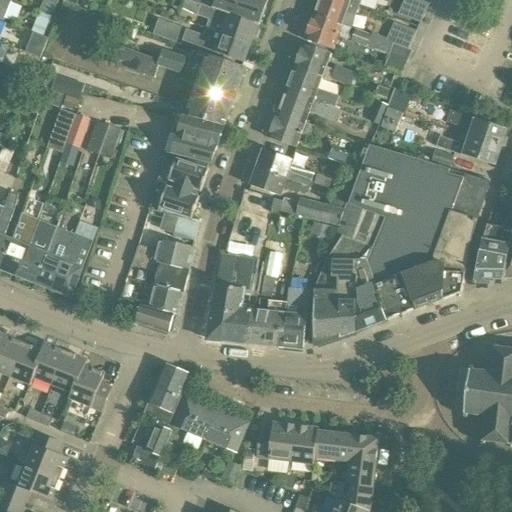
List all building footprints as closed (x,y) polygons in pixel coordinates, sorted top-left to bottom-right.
[(9,0),(0,0),(0,20),(3,21),(12,1),(9,0)] [(44,0),(40,12),(52,17),(57,4),(45,0),(44,0)] [(221,33),(220,34),(251,44),(254,36),(256,37),(259,28),(257,27),(257,25),(186,0),(183,9),(197,16),(209,20),(206,28),(221,33)] [(186,0),(257,25),(259,26),(268,0),(186,0)] [(344,0),(318,0),(313,15),(344,27),(350,29),(351,29),(359,5),(344,0)] [(417,0),(404,0),(399,13),(420,23),(429,4),(417,0)] [(44,37),(52,17),(40,12),(31,32),(34,33),(44,37)] [(313,15),(305,40),(331,49),(335,37),(346,41),(350,29),(344,27),(313,15)] [(391,44),(408,50),(417,32),(392,23),(384,41),(391,44)] [(165,38),(175,42),(180,29),(169,25),(165,38)] [(245,62),(244,62),(245,61),(247,62),(250,53),(248,52),(251,44),(220,34),(221,33),(206,28),(203,37),(185,31),(182,41),(244,63),(245,62)] [(371,36),(355,30),(351,42),(366,48),(367,47),(387,55),(391,44),(384,41),(371,36)] [(34,33),(30,43),(45,49),(46,46),(49,39),(44,37),(34,33)] [(155,79),(159,67),(157,66),(159,60),(113,44),(107,62),(155,79)] [(399,77),(401,77),(412,51),(408,50),(391,44),(387,55),(381,71),(399,77)] [(294,69),(321,79),(331,83),(332,81),(351,88),(356,74),(336,66),(334,70),(325,67),(329,55),(303,45),(294,69)] [(157,66),(159,67),(181,75),(187,59),(162,50),(159,60),(157,66)] [(204,59),(197,79),(232,92),(237,89),(245,68),(199,52),(197,57),(204,59)] [(286,90),(335,109),(340,97),(317,88),(321,79),(294,69),(286,90)] [(186,112),(179,109),(178,115),(187,117),(200,120),(213,123),(219,125),(224,127),(237,89),(232,92),(197,79),(186,112)] [(68,96),(79,100),(84,85),(72,82),(68,96)] [(37,113),(44,95),(24,88),(18,105),(37,113)] [(389,91),(379,88),(376,96),(386,100),(389,91)] [(335,109),(286,90),(277,114),(304,124),(305,123),(308,112),(337,123),(342,111),(335,109)] [(388,108),(404,114),(410,97),(395,90),(388,108)] [(64,96),(49,91),(45,102),(60,107),(64,96)] [(369,121),(380,126),(388,106),(377,102),(369,121)] [(471,127),(468,137),(501,148),(507,130),(450,111),(447,123),(460,127),(461,124),(471,127)] [(304,124),(277,114),(268,138),(295,148),(301,134),(308,136),(312,125),(305,123),(304,124)] [(172,134),(217,146),(224,127),(219,125),(213,123),(200,120),(187,117),(178,115),(172,134)] [(66,144),(79,149),(88,125),(75,120),(66,144)] [(58,121),(49,144),(57,147),(66,124),(58,121)] [(86,151),(99,156),(108,126),(97,122),(86,151)] [(108,126),(99,156),(111,160),(121,130),(108,126)] [(164,156),(208,164),(217,146),(172,134),(164,156)] [(437,147),(495,166),(501,148),(468,137),(465,146),(440,138),(437,147)] [(388,222),(378,248),(373,263),(362,260),(358,271),(358,280),(357,304),(357,332),(386,321),(461,293),(473,234),(490,182),(479,178),(371,146),(349,205),(347,204),(346,207),(367,215),(388,222)] [(14,152),(4,148),(0,156),(0,170),(5,173),(14,152)] [(354,158),(332,149),(328,159),(349,168),(354,158)] [(294,161),(264,150),(257,168),(309,188),(314,173),(292,165),(294,161)] [(450,168),(454,157),(435,151),(432,163),(450,168)] [(208,164),(165,156),(165,158),(169,159),(166,168),(164,168),(164,170),(165,170),(163,179),(161,179),(161,180),(162,180),(160,184),(171,187),(171,186),(197,194),(197,192),(201,193),(209,170),(207,169),(208,164)] [(257,168),(250,186),(280,197),(283,188),(298,194),(301,193),(306,195),(309,188),(257,168)] [(325,191),(329,182),(315,176),(311,185),(325,191)] [(169,216),(191,220),(199,197),(196,196),(197,194),(171,186),(171,187),(160,184),(159,189),(158,189),(160,190),(157,199),(155,198),(155,200),(156,201),(154,210),(150,209),(149,211),(164,215),(169,216)] [(4,208),(14,212),(18,195),(10,192),(4,208)] [(345,198),(330,194),(327,205),(342,209),(345,198)] [(342,236),(357,241),(378,248),(388,222),(367,215),(346,207),(345,210),(300,198),(298,203),(284,198),(282,202),(274,200),(271,210),(339,227),(336,235),(342,236)] [(14,212),(4,208),(0,218),(0,269),(0,270),(12,241),(3,238),(14,212)] [(23,214),(12,241),(0,270),(18,277),(38,225),(40,221),(23,214)] [(177,218),(173,237),(194,241),(200,222),(177,218)] [(487,225),(482,241),(473,283),(474,284),(476,284),(476,283),(488,283),(490,278),(494,278),(495,279),(501,279),(501,280),(503,280),(508,253),(511,242),(511,220),(506,219),(504,228),(487,225)] [(311,224),(308,234),(328,239),(330,229),(311,224)] [(48,229),(38,225),(18,277),(35,283),(54,234),(47,231),(48,229)] [(35,283),(52,290),(74,234),(56,227),(54,234),(35,283)] [(93,242),(74,234),(52,290),(71,298),(82,270),(93,242)] [(348,265),(357,241),(342,236),(327,258),(315,291),(313,344),(316,346),(340,338),(340,335),(341,291),(337,291),(338,278),(344,278),(344,265),(348,265)] [(195,249),(159,240),(156,251),(155,251),(152,261),(152,263),(189,271),(195,249)] [(340,338),(357,332),(357,304),(358,280),(358,271),(362,260),(373,263),(378,248),(357,241),(348,265),(344,265),(344,278),(338,278),(337,291),(341,291),(340,335),(340,338)] [(511,242),(508,253),(503,280),(511,279),(511,242)] [(152,261),(155,251),(139,245),(135,255),(152,261)] [(156,274),(153,285),(184,293),(189,271),(152,263),(152,261),(135,255),(131,266),(156,274)] [(210,341),(247,345),(252,311),(241,310),(242,305),(251,307),(258,261),(225,255),(221,255),(207,337),(210,341)] [(275,279),(264,277),(261,296),(272,298),(275,279)] [(147,284),(141,307),(148,308),(174,315),(178,316),(184,293),(153,285),(147,284)] [(124,286),(119,300),(127,303),(132,288),(124,286)] [(287,303),(283,302),(282,314),(278,348),(303,350),(305,332),(309,291),(289,289),(287,303)] [(247,345),(278,348),(282,314),(283,302),(260,300),(259,312),(257,311),(252,311),(247,345)] [(170,330),(174,315),(148,308),(141,307),(137,323),(165,333),(170,330)] [(0,327),(15,333),(19,321),(0,314),(0,327)] [(23,343),(3,335),(0,342),(0,374),(9,378),(23,343)] [(42,351),(23,343),(9,378),(29,386),(46,344),(45,343),(42,351)] [(66,352),(46,344),(29,386),(31,386),(34,379),(52,386),(66,352)] [(511,350),(497,348),(497,345),(494,345),(491,373),(473,371),(473,367),(470,367),(468,384),(465,384),(464,387),(468,387),(466,397),(463,397),(463,400),(466,400),(464,418),(467,418),(467,414),(485,417),(482,444),(484,445),(485,442),(510,445),(509,448),(511,448),(511,350)] [(86,360),(66,352),(52,386),(71,393),(69,399),(70,400),(86,360)] [(70,400),(102,413),(112,388),(101,384),(105,374),(85,366),(87,360),(86,360),(70,400)] [(143,416),(155,421),(143,449),(137,447),(130,465),(154,475),(172,431),(167,429),(188,378),(186,374),(165,365),(143,416)] [(312,381),(271,380),(270,392),(312,393),(312,381)] [(173,426),(206,441),(219,411),(186,397),(173,426)] [(0,405),(0,416),(6,418),(9,409),(0,405)] [(38,423),(41,414),(30,409),(26,419),(38,423)] [(249,424),(219,411),(206,441),(236,454),(249,424)] [(52,418),(41,414),(38,423),(49,428),(52,418)] [(73,437),(76,428),(64,423),(60,432),(73,437)] [(291,463),(296,426),(273,423),(272,434),(260,433),(257,458),(291,463)] [(314,459),(318,432),(318,429),(296,426),(291,463),(314,465),(314,459)] [(371,438),(318,432),(314,459),(349,463),(375,442),(371,438)] [(38,434),(25,466),(60,480),(68,459),(58,455),(62,444),(38,434)] [(11,445),(0,440),(0,455),(6,458),(11,445)] [(392,441),(383,441),(383,450),(392,451),(392,441)] [(349,463),(346,485),(373,489),(378,447),(375,442),(349,463)] [(245,459),(253,461),(254,451),(249,450),(245,459)] [(174,478),(179,466),(167,462),(163,473),(174,478)] [(228,463),(222,479),(234,484),(240,468),(228,463)] [(51,501),(60,480),(25,466),(17,487),(6,483),(1,494),(25,504),(30,492),(51,501)] [(312,473),(312,482),(324,484),(325,474),(312,473)] [(286,476),(282,486),(293,490),(297,481),(286,476)] [(337,502),(368,511),(370,511),(373,489),(346,485),(339,484),(337,502)] [(21,511),(25,504),(1,494),(0,497),(0,510),(3,511),(21,511)] [(296,507),(305,511),(309,500),(300,496),(296,507)] [(368,511),(337,502),(332,511),(368,511)]
